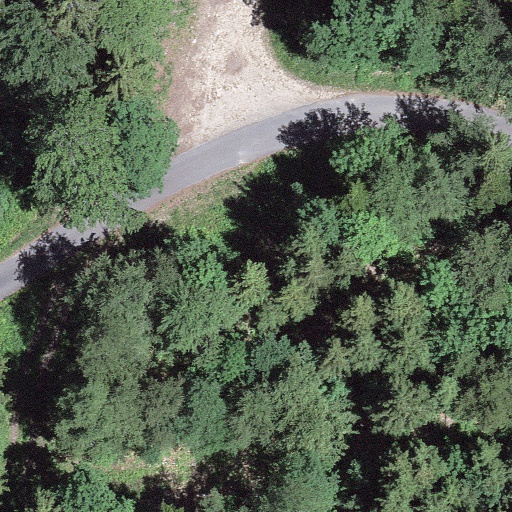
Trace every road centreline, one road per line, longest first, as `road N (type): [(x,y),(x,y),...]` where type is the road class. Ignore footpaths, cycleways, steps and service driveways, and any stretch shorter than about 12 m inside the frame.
road 1 (track): [(242,129),(0,284)]
road 2 (track): [(511,134),(457,115),(395,109),(317,113),(242,129)]
road 3 (track): [(271,0),(242,129)]
